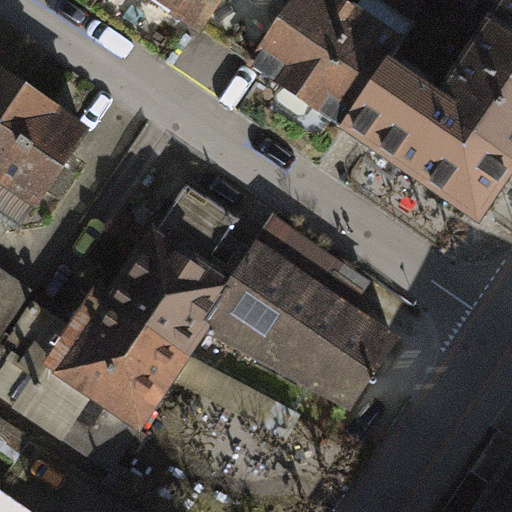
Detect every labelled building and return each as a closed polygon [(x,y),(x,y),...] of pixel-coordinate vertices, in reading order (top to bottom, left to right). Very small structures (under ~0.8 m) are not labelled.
[(218,0),(142,0),(194,36),(203,24),(218,0)] [(218,0),(203,24),(260,63),(301,0),(218,0)] [(253,74),(343,134),(393,61),(400,49),(335,6),(339,0),(301,0),(260,63),(253,74)] [(428,0),(384,0),(415,21),(428,0)] [(511,0),(494,28),(511,39),(511,0)] [(511,39),(494,28),(442,105),(434,116),(511,168),(511,39)] [(439,92),(393,61),(343,134),(477,224),(485,223),(511,182),(511,168),(434,116),(442,105),(434,100),(439,92)] [(0,131),(26,94),(0,76),(0,131)] [(88,135),(26,94),(0,131),(0,179),(40,206),(88,135)] [(349,405),(390,341),(348,313),(366,286),(277,225),(259,253),(235,238),(244,224),(186,185),(106,308),(136,328),(189,362),(212,330),(349,405)] [(0,346),(37,293),(0,268),(0,346)] [(106,308),(93,300),(70,333),(34,308),(10,344),(12,346),(0,364),(0,401),(114,473),(119,465),(177,381),(189,362),(136,328),(106,308)] [(300,419),(189,362),(177,381),(188,387),(286,441),(300,419)] [(0,446),(12,454),(24,435),(0,419),(0,446)] [(511,511),(511,461),(498,481),(477,511),(511,511)] [(148,483),(119,465),(114,473),(106,487),(134,505),(136,501),(148,483)] [(28,511),(0,493),(0,511),(28,511)]
